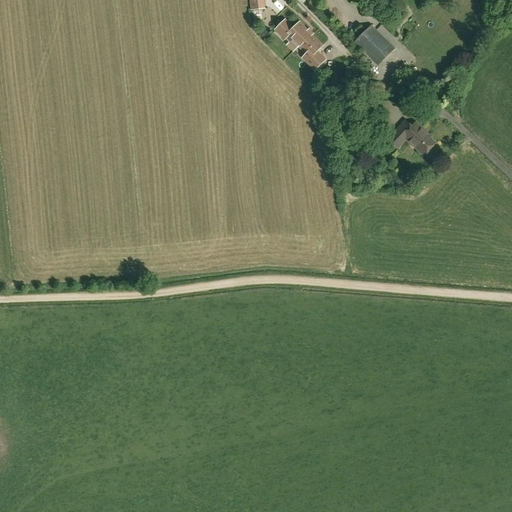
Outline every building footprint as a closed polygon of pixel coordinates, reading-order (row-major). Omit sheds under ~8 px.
[(263,8),(262,0),(250,0),(252,9),(263,8)] [(276,30),(285,39),(289,35),(293,39),(300,45),(301,46),(299,47),(307,54),(303,58),(310,65),(315,70),(321,64),(325,60),(317,52),(323,46),(312,35),(308,31),(299,23),(294,29),(285,21),(276,30)] [(378,66),(395,49),(371,25),(354,42),(378,66)] [(389,96),(391,85),(371,82),(369,92),(389,96)] [(386,118),(388,101),(379,100),(376,117),(386,118)] [(425,134),(426,133),(415,123),(411,126),(405,121),(388,139),(398,148),(407,139),(424,155),(435,143),(425,134)]
